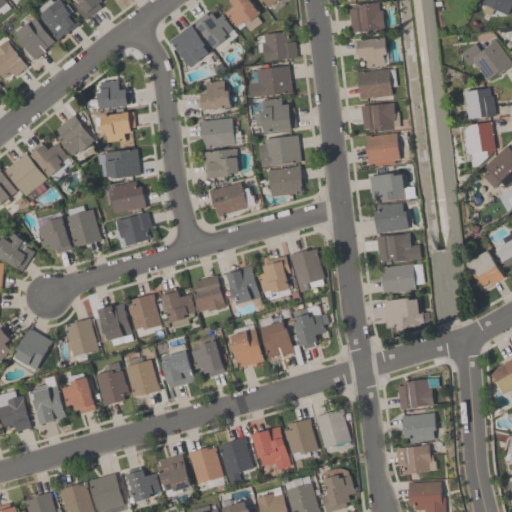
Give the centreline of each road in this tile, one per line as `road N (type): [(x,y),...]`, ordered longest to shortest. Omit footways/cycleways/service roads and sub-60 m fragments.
road 1 (residential): [(0,470),(461,339),(511,310)]
road 2 (residential): [(377,511),(315,0)]
road 3 (residential): [(39,299),(189,241),(336,209)]
road 4 (residential): [(189,241),(143,22)]
road 5 (residential): [(0,130),(170,0)]
road 6 (residential): [(486,511),(461,339)]
